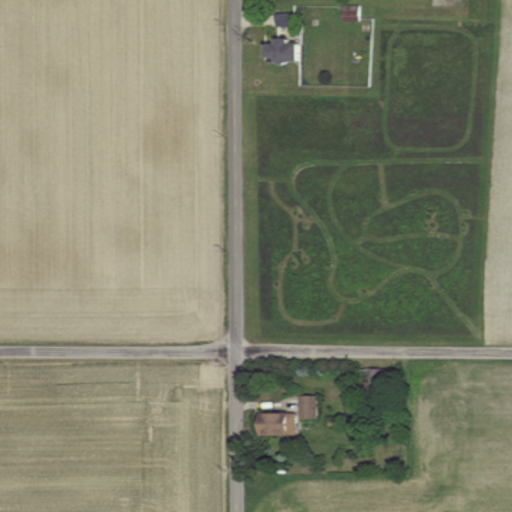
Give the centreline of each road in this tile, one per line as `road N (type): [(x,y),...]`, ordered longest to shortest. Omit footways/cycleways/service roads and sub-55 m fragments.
road 1 (residential): [(0,350),(511,353)]
road 2 (tertiary): [(234,0),(236,511)]
